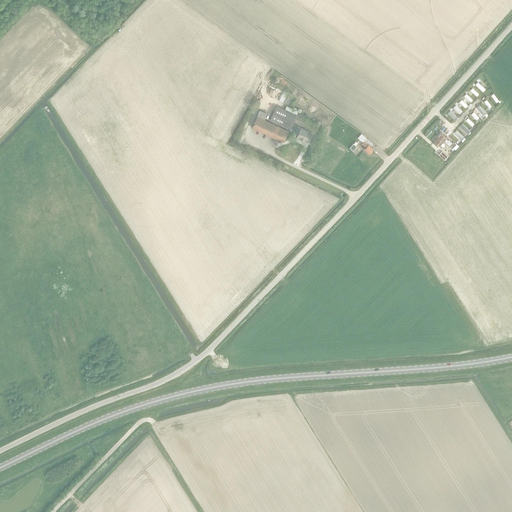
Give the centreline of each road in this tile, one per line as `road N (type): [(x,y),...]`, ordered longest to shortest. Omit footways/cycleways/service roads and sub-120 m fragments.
road 1 (unclassified): [(0,451),(172,375),(207,350),(511,25)]
road 2 (secondary): [(0,467),(118,413),(217,385),(511,355)]
road 3 (track): [(53,511),(136,424),(151,421)]
